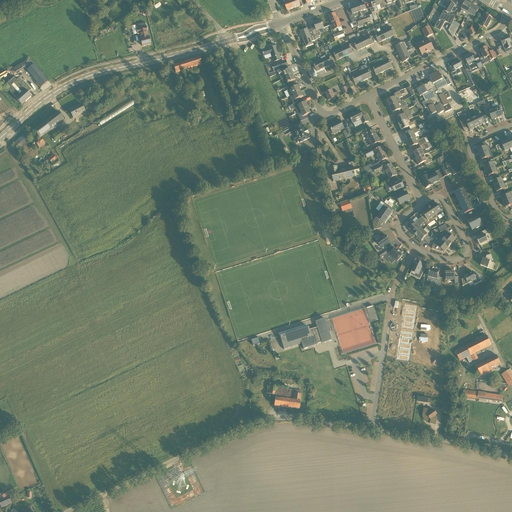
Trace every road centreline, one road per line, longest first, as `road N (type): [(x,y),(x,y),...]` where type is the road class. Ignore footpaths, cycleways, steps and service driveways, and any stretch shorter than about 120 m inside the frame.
road 1 (unclassified): [(67,511),(249,425),(282,418),(372,428)]
road 2 (secondary): [(0,138),(72,82),(224,42)]
road 3 (residential): [(372,428),(394,285),(414,247)]
road 4 (unclassified): [(372,428),(511,453)]
road 5 (residential): [(402,77),(495,32),(508,11)]
road 6 (unknown): [(398,228),(342,243),(397,279)]
road 7 (residential): [(437,196),(465,253),(454,260),(414,247)]
